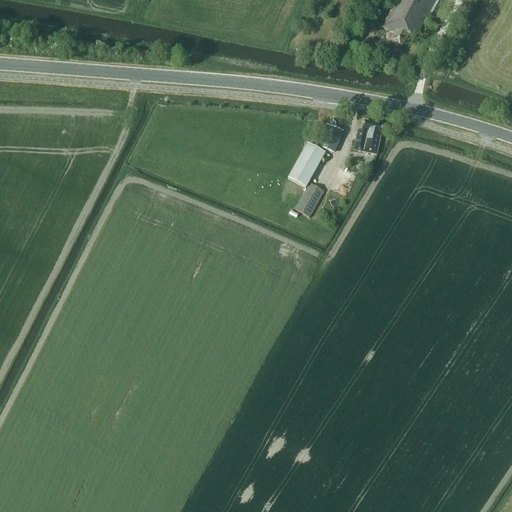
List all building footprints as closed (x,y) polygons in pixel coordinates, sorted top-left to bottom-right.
[(404,47),(411,35),(417,38),(425,24),(426,24),(439,0),(395,0),(382,25),(396,33),(393,40),(404,47)] [(391,54),(384,51),(381,58),(388,61),(391,54)] [(359,131),(354,151),(376,157),(384,126),(365,121),(362,132),(359,131)] [(343,133),(326,125),(323,132),(319,131),(312,148),(315,149),(316,147),(334,156),(343,133)] [(312,148),(307,145),(287,180),(306,191),(325,155),(312,148)] [(315,188),(309,185),(296,211),(310,219),(324,193),(315,188)]
